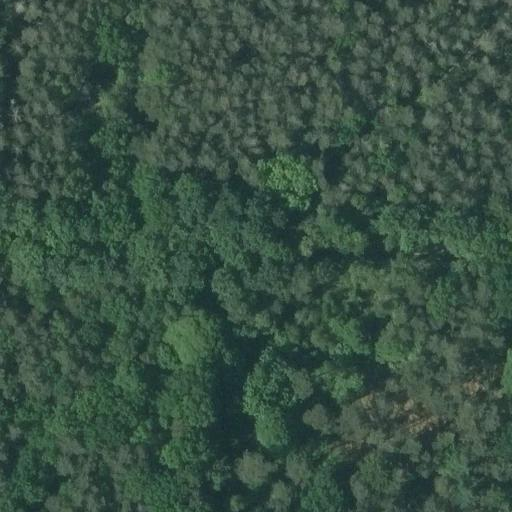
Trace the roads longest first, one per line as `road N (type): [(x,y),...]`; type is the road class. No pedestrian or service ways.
road 1 (track): [(511,267),(0,251)]
road 2 (track): [(231,511),(203,257)]
